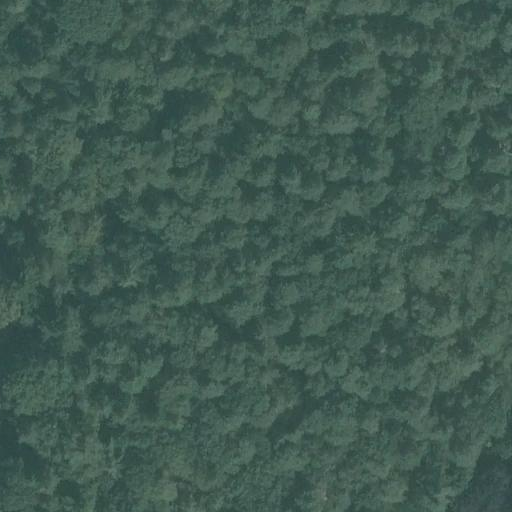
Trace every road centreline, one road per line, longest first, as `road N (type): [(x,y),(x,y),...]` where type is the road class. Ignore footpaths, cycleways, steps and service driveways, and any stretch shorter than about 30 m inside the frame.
road 1 (track): [(511,73),(463,68),(438,84),(366,163),(183,232),(126,217),(40,0)]
road 2 (track): [(126,217),(0,293)]
